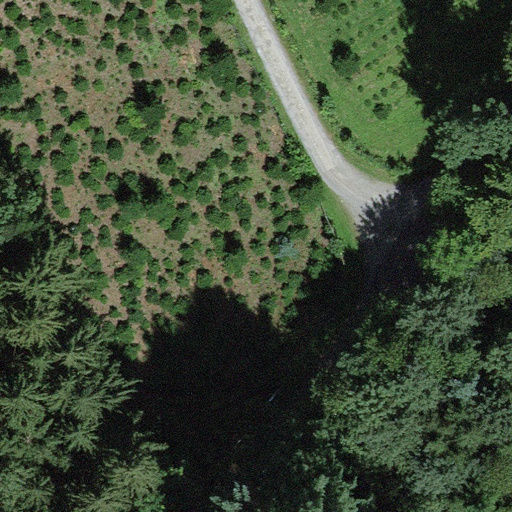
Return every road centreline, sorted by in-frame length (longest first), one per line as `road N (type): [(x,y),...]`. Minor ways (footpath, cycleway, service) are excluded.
road 1 (unclassified): [(222,511),(511,119)]
road 2 (track): [(417,241),(359,199),(284,93),(238,0)]
